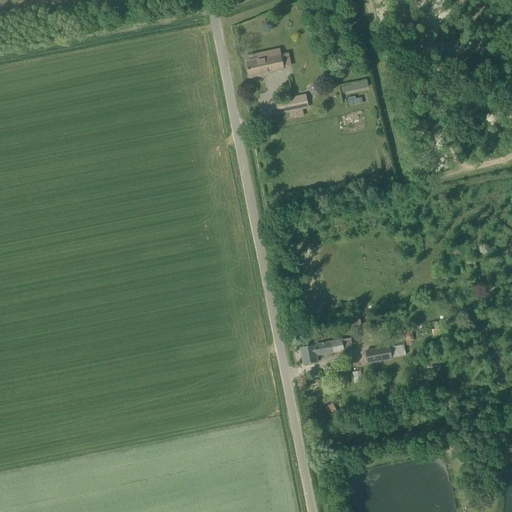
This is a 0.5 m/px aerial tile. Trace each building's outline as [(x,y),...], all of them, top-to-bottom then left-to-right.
[(285,69),(280,49),(257,54),(258,60),(247,62),(250,76),(285,69)] [(367,82),(343,84),(343,91),(367,90),(367,82)] [(273,115),(283,113),(292,110),(294,119),(304,116),(303,108),(309,107),(306,94),(271,102),(273,115)] [(348,106),(362,103),(361,97),(347,100),(348,106)] [(304,364),(318,362),(317,355),(344,350),(342,339),(300,347),(304,364)] [(404,344),(391,345),(392,356),(406,355),(404,344)] [(367,363),(392,358),(389,345),(364,349),(367,363)] [(342,385),(349,384),(346,367),(338,369),(342,385)] [(335,406),(328,410),(331,416),(338,412),(335,406)]
